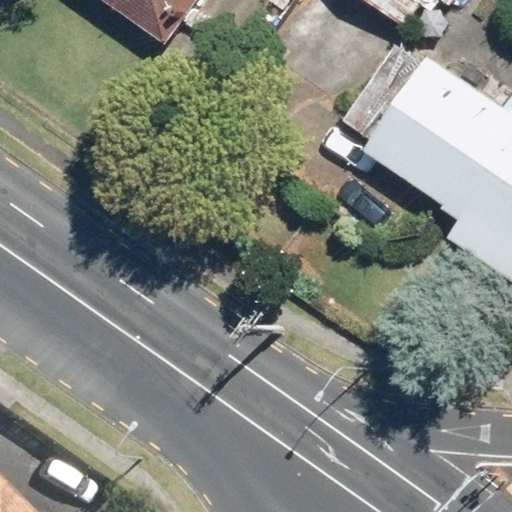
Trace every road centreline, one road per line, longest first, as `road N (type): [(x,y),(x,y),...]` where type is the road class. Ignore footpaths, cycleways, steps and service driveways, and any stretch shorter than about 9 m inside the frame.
road 1 (secondary): [(0,239),(249,415)]
road 2 (primary): [(249,415),(372,439),(511,443)]
road 3 (secondary): [(249,415),(381,511)]
